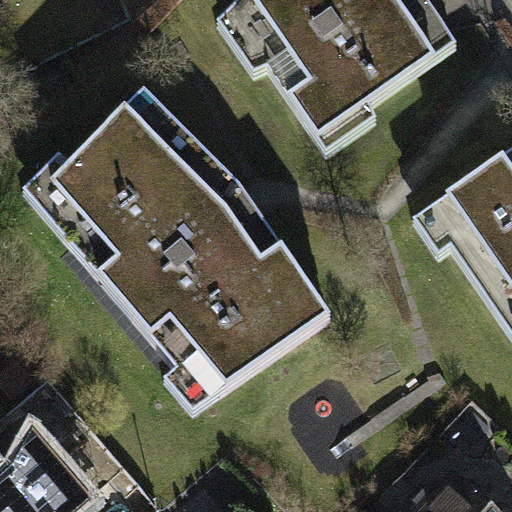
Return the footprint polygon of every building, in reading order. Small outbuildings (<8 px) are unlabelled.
[(445,56),(405,0),(243,0),(206,35),(239,83),(254,78),(314,164),(365,126),(356,115),(445,56)] [(227,196),(129,109),(61,176),(47,165),(14,201),(166,380),(153,392),(179,426),(314,330),(227,196)] [(511,159),(417,226),(443,261),(453,254),(511,342),(511,159)] [(0,511),(67,511),(14,447),(0,458),(0,511)] [(470,511),(442,486),(416,511),(470,511)]
